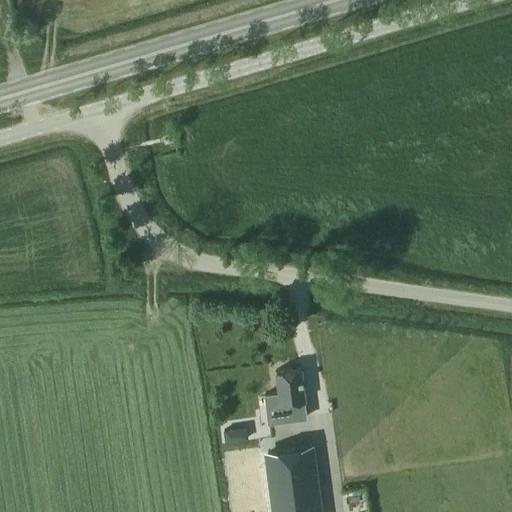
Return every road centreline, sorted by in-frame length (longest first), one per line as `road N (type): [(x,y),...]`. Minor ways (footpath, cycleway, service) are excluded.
road 1 (unclassified): [(511,306),(200,264),(157,237),(131,204),(99,112)]
road 2 (unclassified): [(99,112),(474,0)]
road 3 (secondary): [(344,0),(0,99)]
